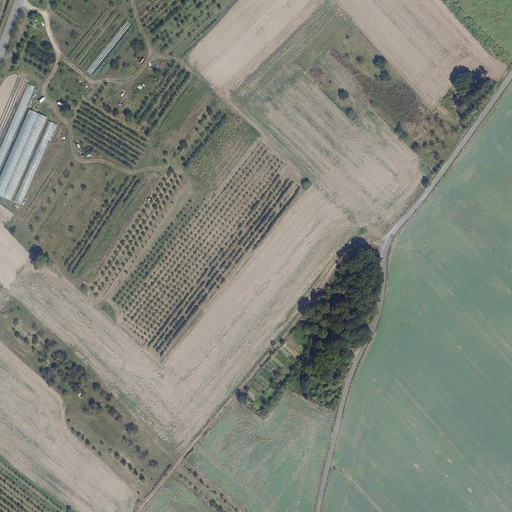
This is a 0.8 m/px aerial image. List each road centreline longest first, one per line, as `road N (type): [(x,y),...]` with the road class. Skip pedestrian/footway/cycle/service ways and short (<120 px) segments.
road 1 (unclassified): [(511,75),(386,236),(379,312),(345,389),(317,511)]
road 2 (track): [(386,236),(343,266),(139,511)]
